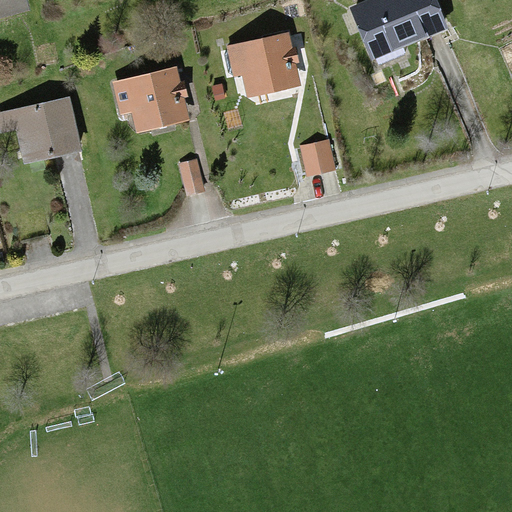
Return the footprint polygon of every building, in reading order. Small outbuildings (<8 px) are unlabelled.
[(0,0),(0,17),(27,11),(24,0),(0,0)] [(433,0),(363,0),(353,4),(372,60),(446,35),(433,0)] [(287,33),(227,48),(235,82),(251,78),(256,97),(301,86),(287,33)] [(175,67),(115,82),(124,116),(139,112),(144,131),(189,120),(175,67)] [(58,96),(0,111),(0,119),(7,145),(22,141),(28,160),(72,148),(58,96)] [(318,147),(301,152),(309,178),(325,173),(318,147)] [(197,165),(181,169),(187,195),(204,191),(197,165)]
